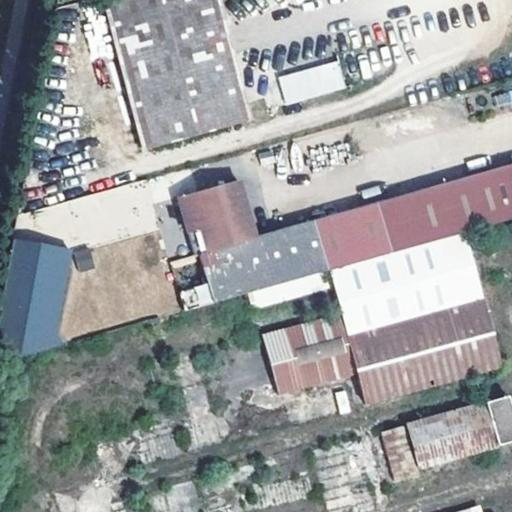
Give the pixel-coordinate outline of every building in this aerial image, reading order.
[(209,0),(103,0),(144,150),(242,122),(243,122),(209,0)] [(338,59),(278,77),(286,105),(347,87),(338,59)] [(511,166),(488,173),(502,220),(511,217),(511,166)] [(488,173),(392,200),(405,247),(462,231),(502,220),(488,173)] [(238,180),(177,197),(194,255),(199,254),(254,238),(238,180)] [(66,252),(157,229),(146,181),(30,210),(37,236),(61,230),(66,252)] [(392,200),(313,222),(327,269),(405,247),(392,200)] [(254,238),(199,254),(212,302),(248,291),(322,270),(327,269),(313,222),(254,238)] [(0,347),(56,356),(73,247),(12,238),(0,315),(0,347)] [(327,288),(322,270),(248,291),(253,309),(327,288)] [(380,427),(391,474),(511,446),(511,396),(511,397),(380,427)]
